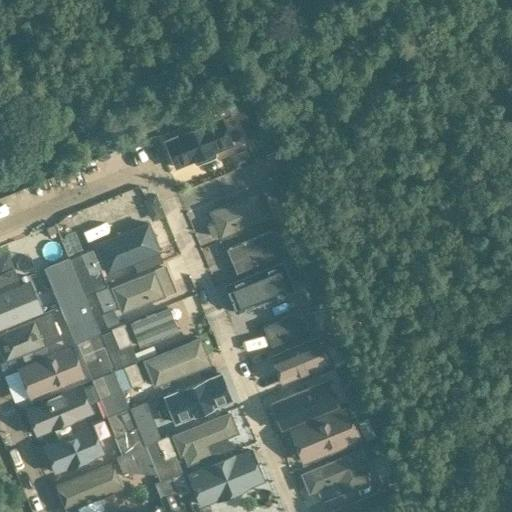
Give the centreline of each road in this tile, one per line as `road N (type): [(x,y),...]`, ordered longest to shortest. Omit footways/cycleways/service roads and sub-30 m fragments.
road 1 (residential): [(295,511),(155,180),(131,174),(0,229)]
road 2 (residential): [(0,394),(44,511)]
